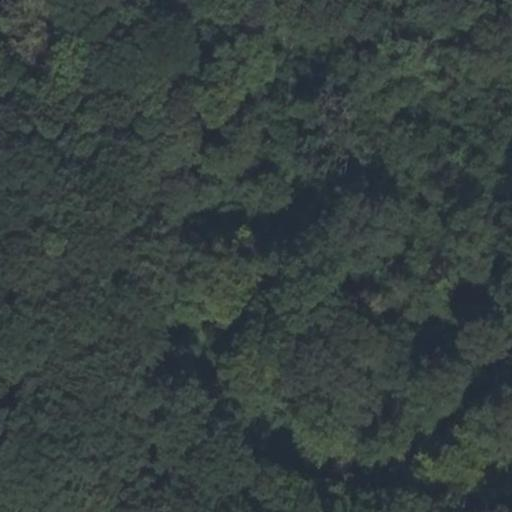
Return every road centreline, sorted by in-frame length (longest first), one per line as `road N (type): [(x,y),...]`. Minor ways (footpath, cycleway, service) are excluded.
road 1 (track): [(147,418),(195,382),(511,300)]
road 2 (unknown): [(511,240),(395,249),(246,294),(178,340),(155,344)]
road 3 (track): [(155,344),(186,0)]
road 4 (unknown): [(155,344),(115,382),(31,434),(0,434)]
road 5 (track): [(28,511),(147,418)]
